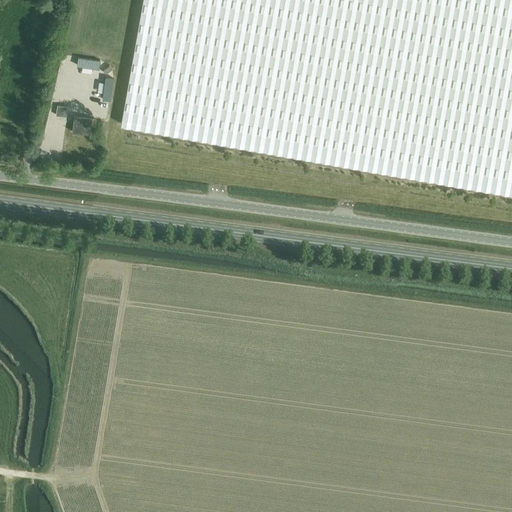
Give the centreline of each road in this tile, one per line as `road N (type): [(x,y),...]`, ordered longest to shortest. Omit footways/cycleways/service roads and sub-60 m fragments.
road 1 (unclassified): [(511,243),(0,173)]
road 2 (secondary): [(511,269),(0,202)]
